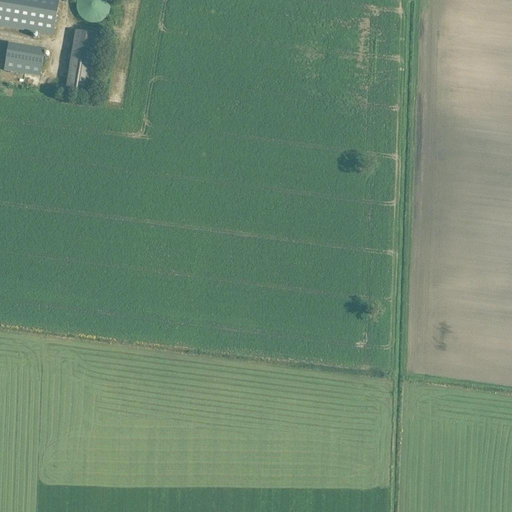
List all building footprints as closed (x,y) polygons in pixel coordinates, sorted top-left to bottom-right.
[(0,0),(0,26),(53,36),(59,0),(0,0)] [(79,17),(82,21),(87,23),(91,24),(97,24),(101,22),(105,20),(107,17),(109,12),(110,7),(109,2),(108,0),(78,0),(78,2),(76,7),(77,11),(79,17)] [(76,31),(71,60),(99,65),(104,37),(76,31)] [(8,44),(4,71),(40,77),(44,50),(8,44)] [(99,65),(71,60),(66,90),(94,95),(99,65)]
